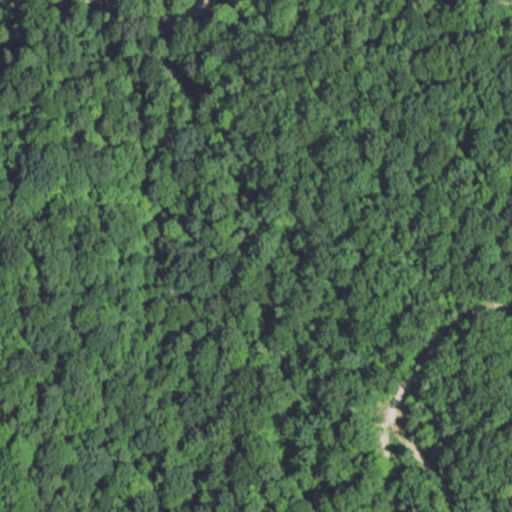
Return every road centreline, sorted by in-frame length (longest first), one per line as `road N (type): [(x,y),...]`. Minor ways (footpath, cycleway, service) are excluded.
road 1 (track): [(0,249),(58,279),(80,328),(80,388),(0,464),(416,431),(443,377),(511,333)]
road 2 (track): [(0,5),(152,0)]
